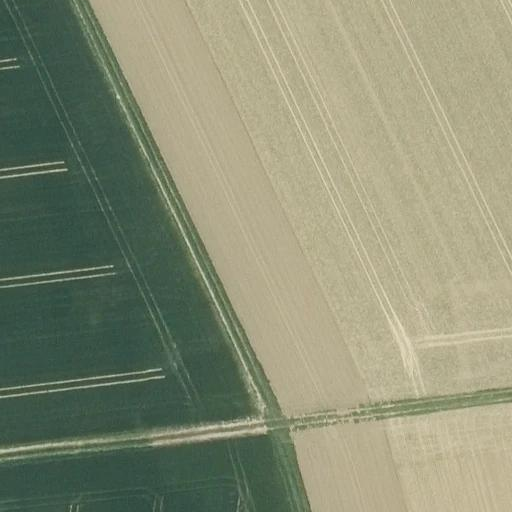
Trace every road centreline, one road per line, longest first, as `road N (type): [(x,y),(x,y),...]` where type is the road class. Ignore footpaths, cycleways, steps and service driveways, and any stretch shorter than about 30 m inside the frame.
road 1 (track): [(77,0),(277,422),(301,511)]
road 2 (track): [(0,456),(511,393)]
